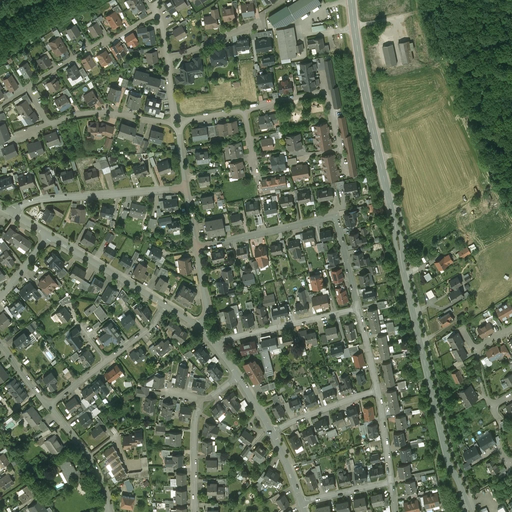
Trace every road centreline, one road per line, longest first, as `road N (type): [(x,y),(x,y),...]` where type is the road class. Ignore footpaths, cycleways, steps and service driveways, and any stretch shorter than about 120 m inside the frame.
road 1 (residential): [(357,308),(336,216),(196,248)]
road 2 (secondary): [(404,274),(465,504)]
road 3 (residential): [(354,25),(391,18),(416,105),(455,194)]
road 4 (secondary): [(354,25),(394,222)]
road 5 (residential): [(12,213),(39,200),(186,187)]
road 6 (residential): [(165,306),(152,326),(49,405)]
road 7 (residential): [(237,376),(198,409),(195,511)]
road 8 (residential): [(156,12),(27,88)]
road 9 (residential): [(181,121),(326,91)]
road 10 (residential): [(357,308),(215,345)]
road 11 (residential): [(48,235),(165,306)]
road 12 (residential): [(171,122),(89,112),(47,124)]
road 13 (residential): [(109,511),(89,454),(49,405)]
